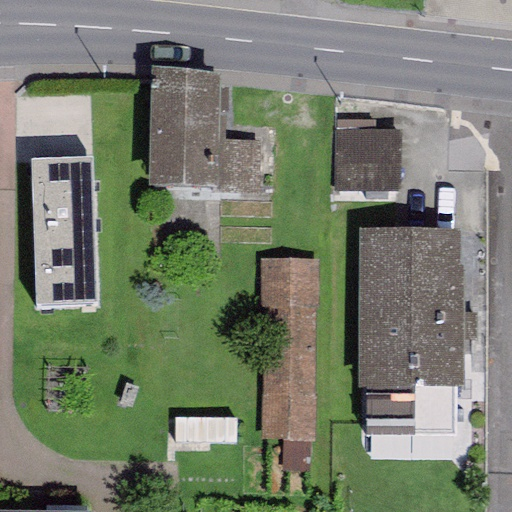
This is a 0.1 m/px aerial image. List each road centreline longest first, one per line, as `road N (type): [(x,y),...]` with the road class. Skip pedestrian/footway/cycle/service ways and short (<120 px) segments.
road 1 (primary): [(511,82),(130,43),(0,38)]
road 2 (unknown): [(511,199),(498,511)]
